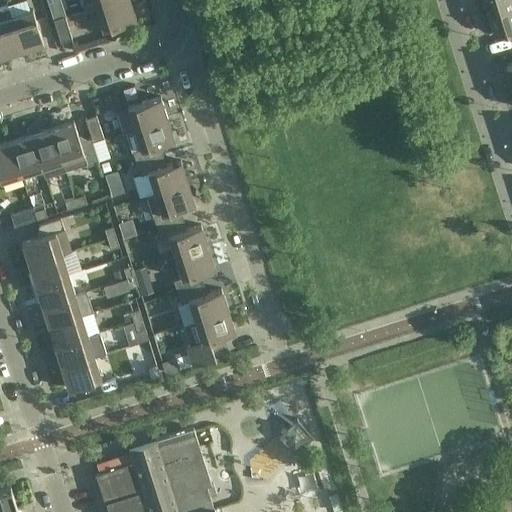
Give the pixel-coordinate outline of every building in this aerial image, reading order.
[(130,0),(118,0),(96,7),(103,29),(136,18),(130,0)] [(511,0),(486,0),(491,14),(511,6),(511,0)] [(7,3),(0,5),(0,51),(1,55),(22,49),(11,16),(7,3)] [(511,6),(491,14),(498,35),(510,31),(511,36),(511,6)] [(33,9),(11,16),(22,49),(43,42),(33,9)] [(54,19),(61,42),(72,38),(65,15),(54,19)] [(128,106),(134,128),(167,117),(161,96),(128,106)] [(98,112),(105,132),(114,128),(107,109),(98,112)] [(85,118),(91,137),(93,141),(104,138),(96,115),(85,118)] [(133,151),(136,163),(159,155),(156,145),(174,139),(167,117),(134,128),(141,148),(133,151)] [(74,121),(52,127),(63,160),(65,169),(86,163),(87,165),(99,161),(93,141),(91,137),(80,140),(74,121)] [(52,127),(32,134),(42,167),(63,160),(52,127)] [(32,134),(11,141),(22,173),(42,167),(32,134)] [(0,180),(22,173),(11,141),(0,144),(0,180)] [(148,172),(155,192),(188,182),(181,160),(162,166),(159,155),(136,163),(140,174),(148,172)] [(146,195),(157,227),(180,219),(176,209),(194,203),(188,182),(155,192),(146,195)] [(84,194),(74,197),(77,206),(87,202),(84,194)] [(77,206),(74,197),(65,200),(67,209),(77,206)] [(37,218),(33,206),(10,214),(14,226),(37,218)] [(33,206),(37,218),(47,215),(44,207),(34,210),(33,206)] [(29,263),(62,253),(72,250),(61,216),(38,224),(42,235),(22,242),(29,263)] [(169,236),(175,256),(208,246),(201,224),(183,230),(180,219),(157,227),(160,238),(169,236)] [(105,228),(108,238),(116,236),(113,226),(105,228)] [(116,236),(108,238),(111,248),(119,245),(116,236)] [(173,279),(177,291),(200,283),(196,273),(215,267),(208,246),(175,256),(182,276),(173,279)] [(29,263),(35,284),(68,273),(62,253),(29,263)] [(137,260),(145,279),(153,276),(145,257),(137,260)] [(159,264),(163,276),(179,271),(176,260),(159,264)] [(124,268),(127,277),(135,275),(132,265),(124,268)] [(35,284),(42,304),(75,294),(68,273),(35,284)] [(135,275),(127,277),(130,287),(138,285),(135,275)] [(189,300),(195,320),(228,310),(221,288),(203,294),(200,283),(177,291),(181,302),(189,300)] [(48,325),(81,315),(93,311),(86,290),(75,294),(42,304),(48,325)] [(131,311),(134,321),(142,318),(139,308),(131,311)] [(228,310),(195,320),(183,324),(190,345),(187,346),(193,364),(222,354),(217,337),(235,331),(228,310)] [(48,325),(55,346),(88,335),(81,315),(48,325)] [(142,318),(134,321),(140,341),(149,338),(142,318)] [(62,366),(94,356),(106,352),(99,332),(88,335),(55,346),(62,366)] [(94,356),(62,366),(68,388),(101,377),(94,356)] [(148,367),(151,377),(160,374),(157,364),(148,367)] [(193,427),(155,439),(129,447),(133,461),(95,473),(105,502),(106,501),(109,511),(220,511),(219,508),(214,510),(207,485),(211,483),(193,427)] [(0,488),(0,511),(17,506),(10,485),(0,488)]
